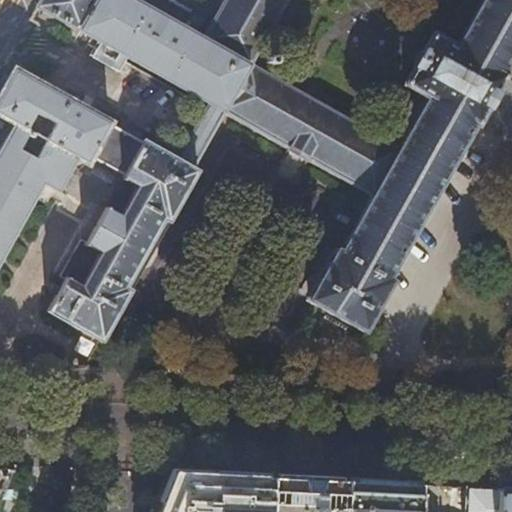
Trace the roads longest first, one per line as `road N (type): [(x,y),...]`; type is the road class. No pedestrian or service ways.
road 1 (tertiary): [(151,426),(511,440)]
road 2 (tertiary): [(0,416),(151,426)]
